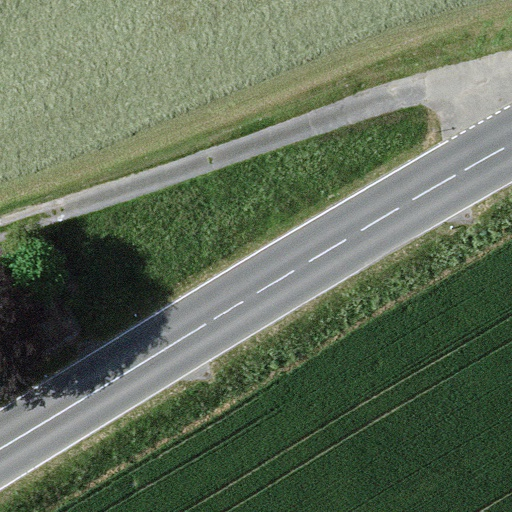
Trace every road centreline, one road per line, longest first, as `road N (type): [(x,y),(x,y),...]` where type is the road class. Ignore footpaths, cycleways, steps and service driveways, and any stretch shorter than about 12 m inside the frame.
road 1 (primary): [(0,445),(511,145)]
road 2 (track): [(511,90),(441,84),(0,233)]
